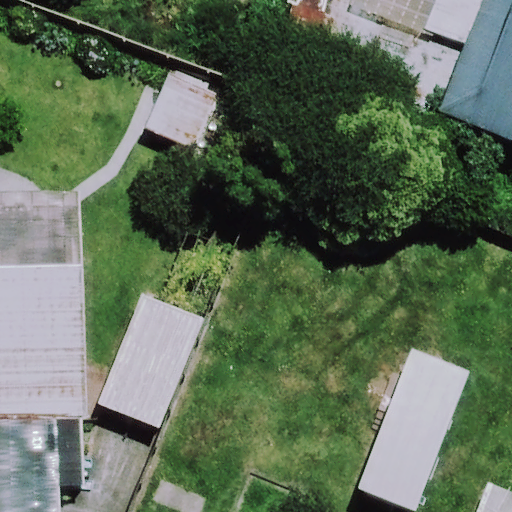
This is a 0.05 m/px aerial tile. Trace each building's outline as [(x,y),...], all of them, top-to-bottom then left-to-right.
[(511,0),(440,0),(440,2),(434,0),(343,0),(293,130),(431,184),(450,137),(511,161),(511,0)] [(226,108),(170,79),(140,137),(196,166),(226,108)] [(79,457),(77,278),(0,278),(0,511),(55,511),(55,457),(79,457)] [(201,330),(139,306),(95,414),(157,439),(201,330)] [(511,511),(511,507),(476,494),(469,511),(511,511)]
